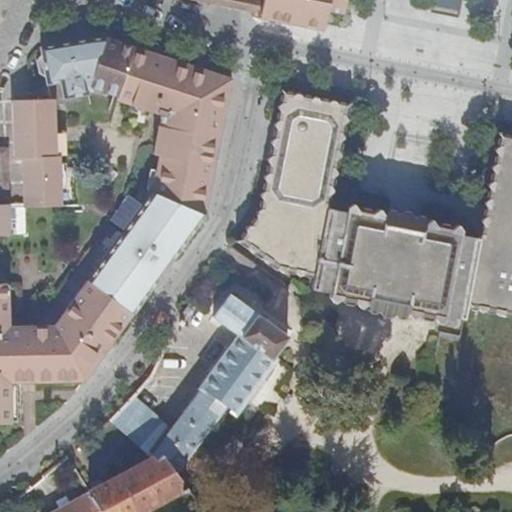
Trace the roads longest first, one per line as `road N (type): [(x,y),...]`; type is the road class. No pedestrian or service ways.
road 1 (residential): [(254,39),(252,87),(224,217),(92,401),(0,477)]
road 2 (residential): [(254,39),(511,92)]
road 3 (residential): [(138,0),(170,22),(254,39)]
